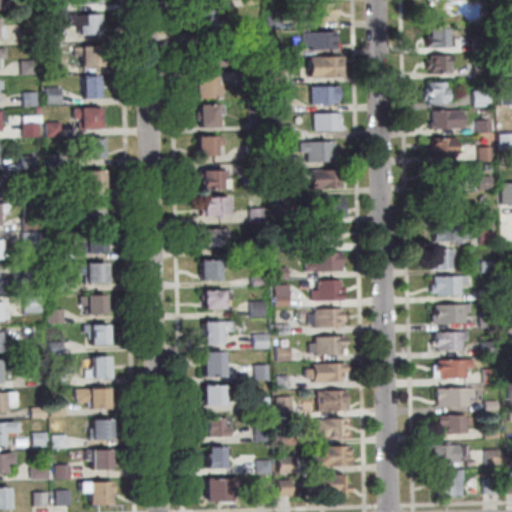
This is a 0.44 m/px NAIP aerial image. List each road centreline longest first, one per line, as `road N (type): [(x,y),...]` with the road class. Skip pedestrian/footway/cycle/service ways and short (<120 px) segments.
road 1 (residential): [(390,511),(377,0)]
road 2 (residential): [(159,511),(147,0)]
